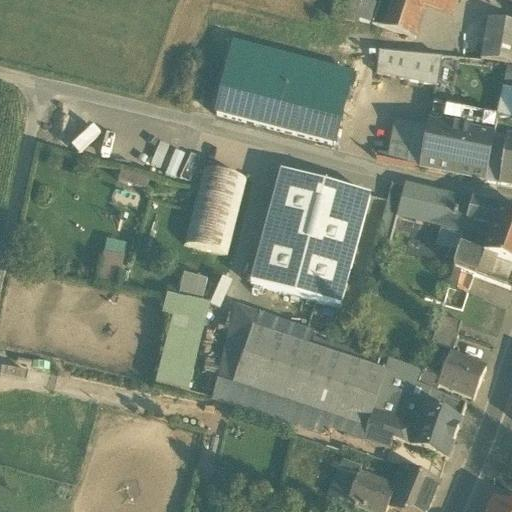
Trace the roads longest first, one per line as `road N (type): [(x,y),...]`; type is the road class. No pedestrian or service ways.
road 1 (track): [(40,84),(511,195)]
road 2 (track): [(0,271),(40,84)]
road 3 (tertiary): [(454,511),(511,355)]
